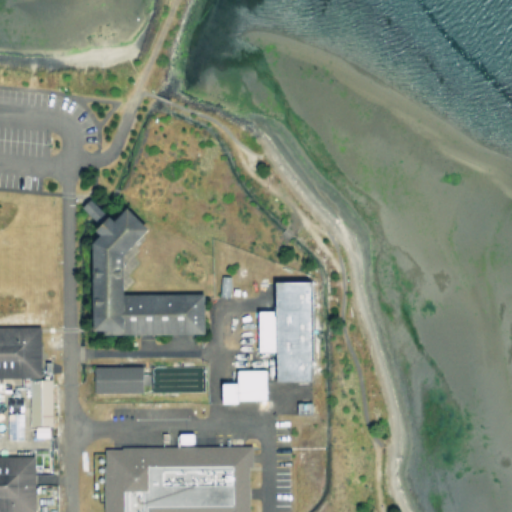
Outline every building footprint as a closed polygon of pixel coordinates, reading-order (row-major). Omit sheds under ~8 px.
[(116,205),(139,229),(113,253),(114,293),(200,291),(201,335),(95,337),(95,330),(81,331),(79,242),(90,231),(84,225),(88,222),(73,206),(84,195),(105,216),(116,205)] [(214,275),(213,296),(225,296),(226,276),(214,275)] [(268,280),(312,280),(313,379),(270,379),(269,349),(254,349),(254,308),(268,308),(268,280)] [(0,511),(0,324),(39,324),(39,375),(0,375),(0,453),(32,453),(32,511),(0,511)] [(90,362),(143,362),(143,390),(90,390),(90,362)] [(214,383),(229,383),(229,369),(259,369),(259,400),(229,399),(229,403),(214,403),(214,383)] [(24,379),(24,424),(29,424),(47,424),(47,379),(24,379)] [(1,397),(2,411),(18,411),(17,397),(1,397)] [(291,403),(291,412),(305,412),(304,402),(291,403)] [(29,427),(29,438),(45,438),(44,427),(29,427)] [(171,433),(171,442),(189,442),(189,433),(171,433)] [(102,511),(102,446),(251,446),(251,511),(102,511)]
